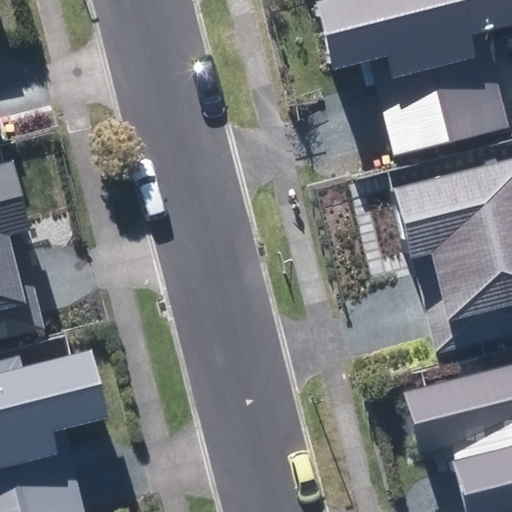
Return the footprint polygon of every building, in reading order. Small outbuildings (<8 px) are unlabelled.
[(383,111),(395,157),(511,128),(486,29),(511,22),(511,0),(315,0),(333,67),(369,58),(383,111)] [(422,300),(436,355),(511,336),(511,158),(394,189),(422,300)] [(0,337),(45,326),(34,284),(24,287),(19,268),(11,237),(31,232),(12,160),(0,163),(0,337)] [(0,511),(85,511),(77,480),(64,428),(109,417),(92,349),(24,366),(20,354),(0,359),(0,511)] [(511,511),(511,364),(401,391),(417,457),(448,450),(460,499),(462,511),(511,511)]
